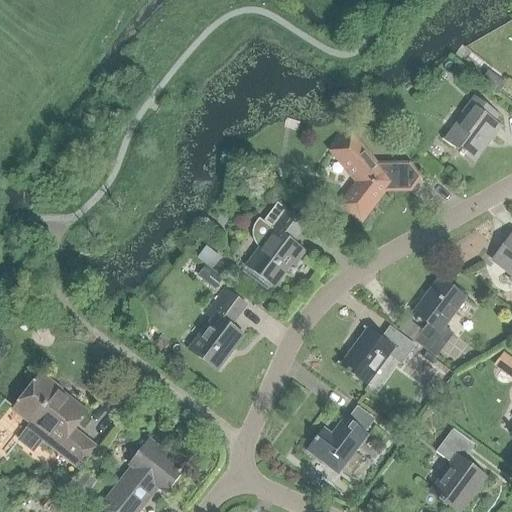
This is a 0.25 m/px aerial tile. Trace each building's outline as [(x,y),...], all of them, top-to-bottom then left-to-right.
[(501,128),(494,122),(498,116),(473,97),(441,140),(470,162),(490,137),(492,139),(501,128)] [(360,222),(389,184),(402,184),(405,179),(393,165),(375,166),(350,136),(330,152),(357,184),(339,207),(360,222)] [(251,240),(253,243),(255,246),(259,249),(247,264),(276,285),(291,265),(294,267),(304,253),(294,246),(307,228),(276,204),(263,222),(258,219),(252,226),(251,230),(251,233),(251,236),(251,240)] [(511,282),(511,234),(492,261),(511,276),(508,280),(511,282)] [(204,247),(195,259),(205,266),(211,271),(220,258),(204,247)] [(196,277),(214,290),(222,279),(211,271),(205,266),(196,277)] [(464,299),(438,280),(412,314),(426,325),(413,342),(434,358),(452,335),(442,328),(464,299)] [(204,316),(211,321),(188,351),(215,372),(242,336),(229,327),(245,306),(224,290),(204,316)] [(336,363),(335,364),(366,386),(387,356),(400,365),(413,346),(388,327),(379,340),(362,327),(361,328),(365,331),(340,365),(336,363)] [(511,360),(502,353),(492,366),(511,380),(511,360)] [(40,375),(12,412),(13,413),(15,410),(32,422),(26,430),(18,441),(32,453),(41,442),(78,472),(95,448),(72,430),(82,416),(55,395),(59,390),(40,375)] [(330,435),(322,429),(305,451),(326,467),(330,462),(348,476),(361,458),(354,453),(367,435),(343,418),(330,435)] [(461,461),(472,448),(450,432),(434,453),(449,464),(428,492),(455,511),(471,489),(475,492),(485,479),(461,461)] [(129,466),(131,468),(97,511),(137,511),(156,488),(164,494),(183,469),(148,441),(129,466)] [(96,482),(82,471),(69,489),(83,499),(96,482)] [(73,493),(68,499),(84,511),(86,511),(91,506),(73,493)]
